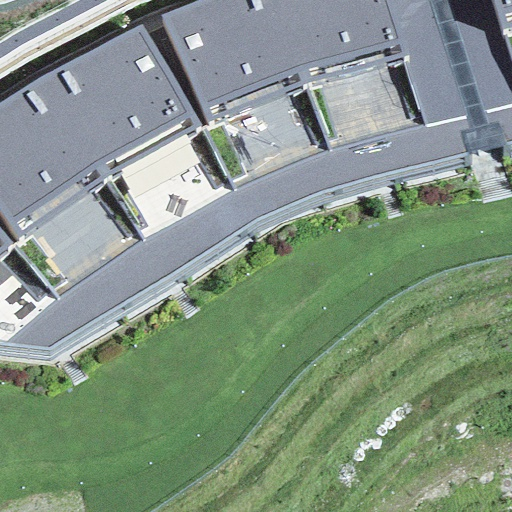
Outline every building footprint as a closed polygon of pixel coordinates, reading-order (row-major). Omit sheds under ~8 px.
[(272,0),(199,0),(160,15),(205,124),(307,85),(272,0)] [(382,0),(272,0),(307,85),(401,58),(382,0)] [(511,0),(490,0),(501,31),(511,28),(511,0)] [(139,28),(42,77),(107,179),(197,126),(139,28)] [(42,77),(0,104),(0,216),(15,239),(107,179),(42,77)] [(459,124),(421,131),(427,167),(466,160),(459,124)] [(0,234),(0,252),(9,245),(0,234)]
